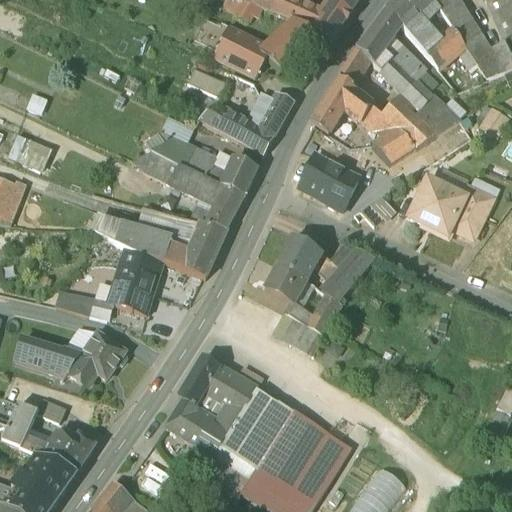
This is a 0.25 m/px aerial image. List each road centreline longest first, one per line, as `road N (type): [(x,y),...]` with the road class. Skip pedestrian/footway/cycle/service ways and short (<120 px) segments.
road 1 (secondary): [(64,511),(184,344),(266,187)]
road 2 (residential): [(511,312),(266,187)]
road 3 (secondary): [(266,187),(377,0)]
